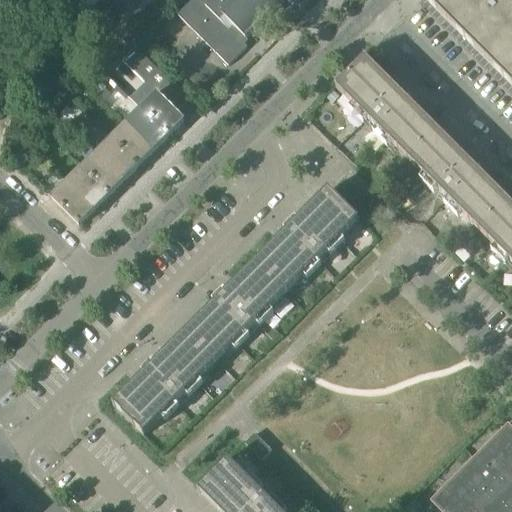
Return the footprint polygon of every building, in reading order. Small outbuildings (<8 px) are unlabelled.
[(72,0),(86,14),(89,11),(89,10),(98,0),(72,0)] [(193,0),(177,17),(228,68),(246,49),(240,44),(244,40),(245,41),(286,0),(293,0),(295,1),(295,0),(193,0)] [(511,0),(428,0),(425,4),(511,90),(511,0)] [(122,63),(156,97),(175,115),(174,114),(186,101),(188,102),(189,101),(137,49),(122,63)] [(335,90),(407,162),(436,133),(375,71),(365,61),(335,90)] [(327,100),(333,106),(340,99),(333,93),(327,100)] [(156,97),(141,112),(168,139),(183,123),(175,115),(156,97)] [(71,106),(68,108),(62,102),(56,108),(53,110),(65,122),(69,126),(80,115),(71,106)] [(141,112),(126,127),(153,154),(168,139),(141,112)] [(126,127),(112,141),(139,168),(153,154),(126,127)] [(407,162),(478,234),(508,205),(436,133),(407,162)] [(112,141),(97,156),(123,183),(139,168),(112,141)] [(97,156),(82,171),(109,198),(123,183),(97,156)] [(398,170),(390,162),(382,169),(390,178),(398,170)] [(391,178),(399,186),(408,177),(401,169),(391,178)] [(82,171),(66,186),(94,213),(109,198),(82,171)] [(94,213),(66,186),(59,179),(44,194),(51,201),(78,229),(94,213)] [(327,195),(255,267),(284,296),(357,223),(328,193),(327,195)] [(478,234),(511,267),(511,208),(508,205),(478,234)] [(255,267),(184,337),(213,366),(284,296),(255,267)] [(213,366),(184,337),(124,397),(113,408),(143,437),(213,366)] [(511,511),(511,431),(507,427),(429,505),(436,511),(511,511)] [(244,446),(261,463),(271,453),(254,436),(244,446)] [(199,494),(217,511),(276,511),(227,463),(198,493),(199,494)] [(419,511),(421,510),(418,507),(413,502),(403,511),(419,511)]
